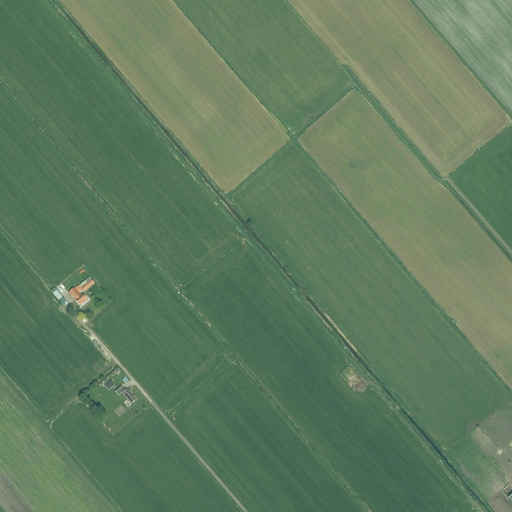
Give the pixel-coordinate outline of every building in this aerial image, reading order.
[(89,278),(79,287),(81,289),(81,288),(84,292),(94,284),(91,280),(89,278)] [(56,296),(59,301),(64,297),(56,288),(55,288),(59,294),(56,296)] [(80,307),(87,300),(83,295),(81,296),(75,289),(69,294),(75,301),(80,307)] [(105,385),(104,386),(108,391),(115,386),(110,381),(105,385)] [(128,392),(129,392),(127,389),(124,391),(120,387),(115,392),(119,396),(121,394),(131,405),(138,399),(134,395),(133,397),(128,392)]
